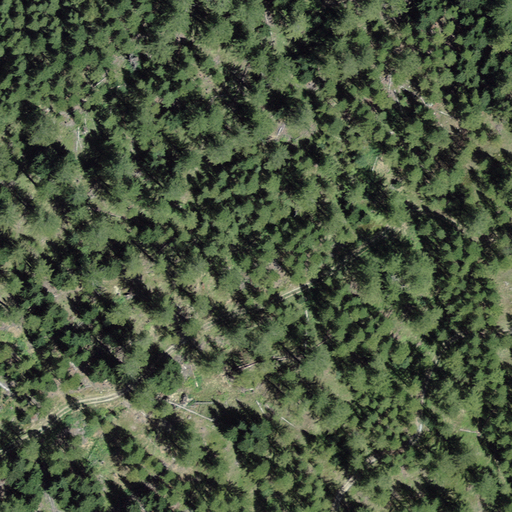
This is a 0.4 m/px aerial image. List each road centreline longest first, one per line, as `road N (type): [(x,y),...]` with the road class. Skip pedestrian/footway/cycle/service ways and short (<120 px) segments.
road 1 (track): [(511,238),(472,236),(441,215),(415,212),(309,285),(185,338),(115,397),(69,406),(0,455)]
road 2 (track): [(334,511),(341,492),(377,459),(412,444),(423,391),(452,342),(511,332)]
